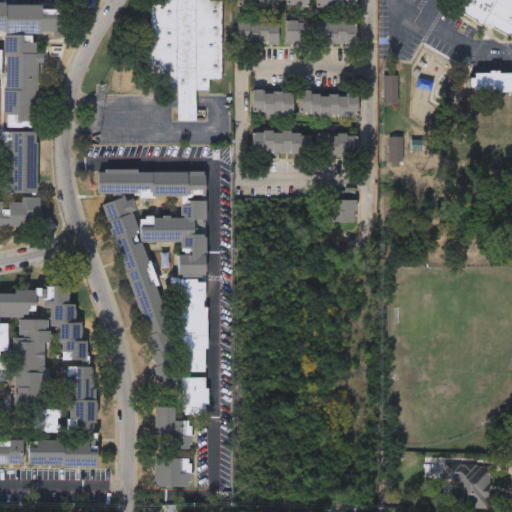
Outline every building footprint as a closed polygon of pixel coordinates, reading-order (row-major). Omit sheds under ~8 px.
[(148,0),(219,0),(219,78),(208,78),(207,91),(195,91),(194,120),(173,119),(174,92),(147,92),(148,0)] [(311,8),(311,0),(287,0),(288,8),(311,8)] [(319,0),(319,9),(359,9),(359,0),(319,0)] [(511,33),(504,35),(481,22),(481,23),(455,9),(460,0),(511,0),(511,33)] [(0,2),(64,4),(63,33),(34,33),(34,52),(37,52),(36,122),(2,122),(4,31),(0,31),(0,2)] [(284,41),(284,19),(305,19),(305,41),(284,41)] [(236,43),(236,20),(276,20),(276,43),(236,43)] [(316,43),(316,20),(354,20),(354,43),(316,43)] [(511,91),(470,91),(470,71),(511,71),(511,91)] [(396,75),(396,102),(382,102),(382,75),(396,75)] [(417,76),(414,86),(429,90),(432,80),(417,76)] [(250,113),(250,89),(291,89),(291,113),(250,113)] [(298,116),(297,92),(355,91),(356,114),(298,116)] [(299,131),(299,153),(250,152),(250,130),(299,131)] [(2,131),(35,131),(35,192),(2,192),(2,131)] [(352,133),(352,155),(314,155),(314,133),(352,133)] [(386,135),(386,161),(400,162),(400,135),(386,135)] [(94,171),(94,193),(202,194),(202,171),(94,171)] [(99,204),(146,334),(144,336),(154,365),(151,366),(156,382),(178,374),(168,349),(174,347),(125,211),(132,208),(129,199),(123,202),(121,196),(99,204)] [(39,226),(0,226),(0,199),(39,199),(39,226)] [(354,200),(353,221),(332,220),(332,199),(354,200)] [(137,219),(137,241),(179,241),(179,254),(174,254),(174,277),(203,277),(203,200),(186,200),(186,204),(178,204),(178,219),(137,219)] [(169,279),(169,308),(176,308),(176,338),(181,338),(181,373),(202,373),(202,350),(205,350),(204,309),(201,309),(201,301),(204,300),(203,282),(195,282),(195,279),(169,279)] [(21,312),(21,315),(19,315),(0,315),(0,294),(15,294),(15,289),(33,289),(33,286),(65,286),(65,297),(65,303),(72,303),(72,322),(79,322),(79,340),(84,340),(84,360),(61,360),(61,343),(55,342),(55,324),(50,324),(50,306),(42,306),(42,297),(33,297),(33,310),(27,309),(27,312),(21,312)] [(17,318),(47,319),(47,341),(42,341),(42,368),(47,368),(46,406),(11,405),(12,337),(17,337),(17,318)] [(0,355),(9,356),(9,327),(0,326),(0,355)] [(94,366),(93,434),(67,433),(68,366),(94,366)] [(180,378),(181,406),(183,406),(183,415),(203,415),(203,405),(206,404),(206,388),(203,388),(203,378),(180,378)] [(0,392),(8,392),(8,423),(0,423),(0,392)] [(155,407),(155,412),(153,412),(153,436),(169,436),(169,450),(187,450),(187,445),(189,445),(189,427),(186,427),(186,421),(172,421),(172,407),(155,407)] [(32,409),(57,409),(57,431),(32,431),(32,409)] [(0,440),(21,440),(21,465),(0,465),(0,440)] [(27,466),(27,440),(95,441),(95,466),(27,466)] [(188,486),(153,486),(153,458),(188,458),(188,486)] [(441,476),(441,460),(487,460),(487,503),(453,502),(453,476),(441,476)]
